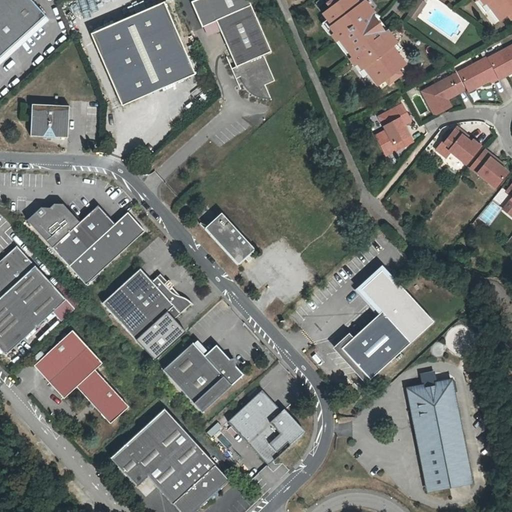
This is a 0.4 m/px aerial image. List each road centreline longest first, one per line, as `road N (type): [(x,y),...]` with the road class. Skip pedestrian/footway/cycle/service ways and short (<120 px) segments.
road 1 (unclassified): [(268,509),(323,435),(319,390),(297,361),(126,176),(83,163),(0,159)]
road 2 (unclassified): [(0,381),(118,511)]
